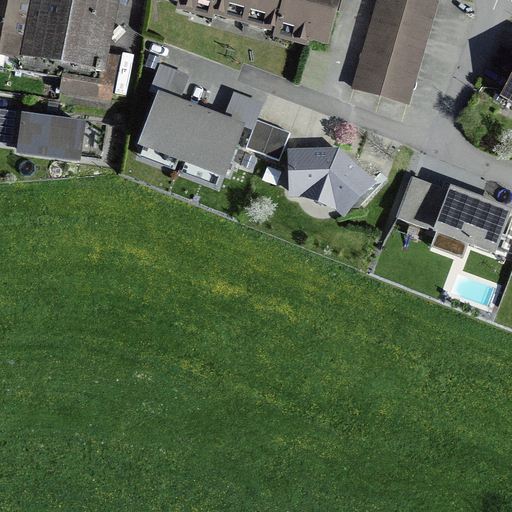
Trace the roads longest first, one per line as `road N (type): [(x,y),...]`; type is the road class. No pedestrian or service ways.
road 1 (residential): [(436,145),(245,74)]
road 2 (residential): [(436,145),(496,0)]
